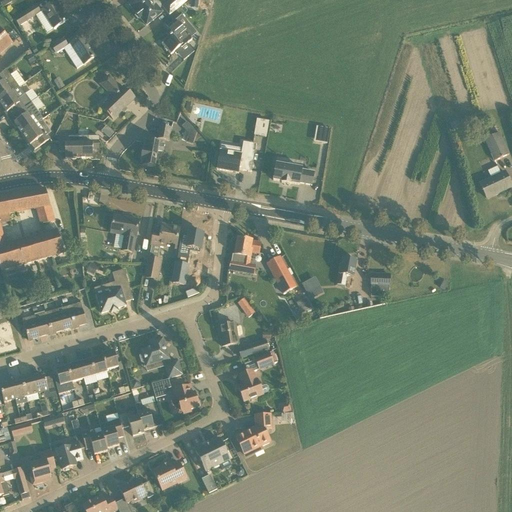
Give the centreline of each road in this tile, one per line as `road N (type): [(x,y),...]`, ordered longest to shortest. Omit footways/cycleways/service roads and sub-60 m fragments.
road 1 (residential): [(17,511),(212,417),(217,398),(185,311)]
road 2 (secondary): [(486,255),(223,203)]
road 3 (residential): [(108,182),(106,162),(145,106),(143,86),(76,0)]
road 4 (residential): [(0,367),(185,311)]
road 5 (residential): [(185,311),(215,293),(223,203)]
